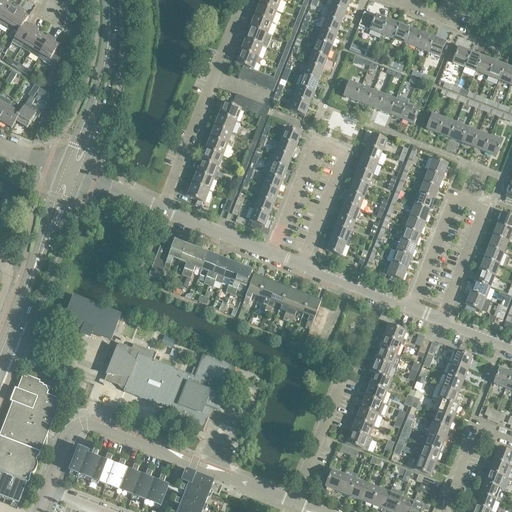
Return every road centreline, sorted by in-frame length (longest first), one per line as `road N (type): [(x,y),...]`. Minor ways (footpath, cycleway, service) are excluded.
road 1 (residential): [(445,320),(489,206),(452,192),(409,306)]
road 2 (residential): [(163,213),(245,0)]
road 3 (secondary): [(0,356),(70,177)]
road 4 (secondary): [(70,177),(107,62),(109,0)]
road 5 (residential): [(230,478),(91,424),(67,435)]
road 6 (residential): [(303,266),(347,152),(315,139)]
road 7 (residential): [(292,502),(342,378)]
road 8 (residential): [(271,254),(315,139)]
road 9 (residential): [(443,511),(477,433),(511,440)]
